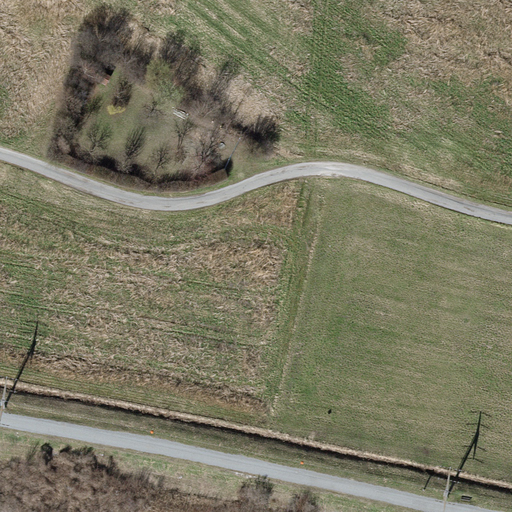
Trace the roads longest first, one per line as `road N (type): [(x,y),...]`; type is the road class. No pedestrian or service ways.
road 1 (track): [(511,221),(330,172),(269,179),(193,206),(128,202),(0,155)]
road 2 (unclassified): [(441,511),(0,424)]
